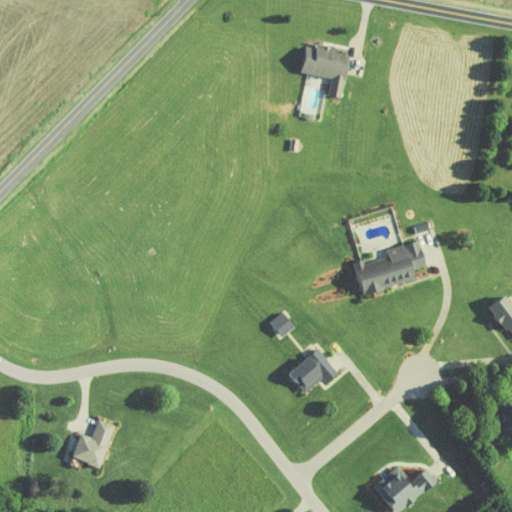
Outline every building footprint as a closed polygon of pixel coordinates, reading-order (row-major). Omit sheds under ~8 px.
[(304,71),(332,76),(329,94),(345,96),(353,51),(308,44),(304,71)] [(420,279),(417,268),(429,265),(423,239),(389,248),(391,256),(366,262),(365,259),(354,262),(360,284),(364,283),(366,292),(420,279)] [(511,332),(511,294),(494,305),(511,332)] [(297,326),(287,310),(272,318),(283,335),(297,326)] [(325,377),(329,382),(341,373),(320,348),(291,372),(307,391),(325,377)] [(117,425),(100,418),(93,436),(82,432),(73,456),(101,466),(117,425)] [(423,470),(413,479),(401,464),(375,485),(396,511),(401,511),(435,485),(423,470)]
